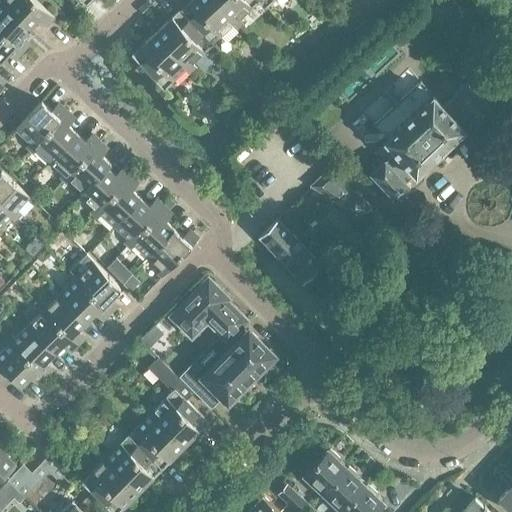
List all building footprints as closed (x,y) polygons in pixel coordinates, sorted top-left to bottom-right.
[(3,0),(2,2),(30,27),(41,15),(49,22),(54,16),(36,0),(3,0)] [(192,6),(184,13),(211,43),(232,24),(236,29),(239,25),(215,0),(188,0),(187,1),(192,6)] [(215,0),(239,25),(243,22),(239,17),(257,0),(258,0),(264,6),(265,6),(259,0),(215,0)] [(0,31),(22,51),(27,46),(19,38),(30,27),(2,2),(0,3),(0,31)] [(172,16),(156,31),(192,69),(195,66),(191,62),(211,43),(184,13),(176,20),(172,16)] [(0,59),(10,49),(18,56),(22,51),(0,31),(0,59)] [(192,69),(156,31),(140,45),(144,50),(136,58),(163,88),(184,68),(188,73),(192,69)] [(385,159),(371,172),(397,199),(411,186),(405,180),(415,171),(417,172),(466,126),(464,124),(473,116),(479,122),(493,109),(467,82),(444,104),(420,80),(374,124),(396,149),(385,159)] [(25,146),(29,150),(67,109),(61,104),(54,112),(42,101),(16,128),(30,141),(25,146)] [(37,148),(51,160),(76,132),(64,121),(72,113),(67,109),(29,150),(33,153),(37,148)] [(59,177),(63,180),(101,140),(95,135),(88,142),(76,132),(51,160),(63,172),(59,177)] [(80,193),(81,194),(110,163),(98,152),(105,144),(101,140),(63,180),(66,183),(71,179),(83,190),(80,193)] [(90,211),(94,215),(131,174),(125,169),(118,177),(107,167),(111,163),(110,163),(81,194),(94,206),(90,211)] [(340,204),(347,211),(349,213),(358,222),(372,209),(368,205),(369,204),(354,189),(330,165),(309,184),(340,204)] [(0,201),(18,217),(21,214),(16,209),(29,195),(1,169),(0,170),(0,201)] [(101,213),(114,225),(140,197),(129,186),(136,179),(131,174),(94,215),(97,217),(101,213)] [(123,242),(127,245),(164,205),(159,199),(152,207),(140,197),(114,225),(128,237),(123,242)] [(0,227),(10,217),(14,221),(18,217),(0,201),(0,227)] [(135,243),(148,256),(174,227),(162,217),(169,209),(164,205),(127,245),(130,248),(135,243)] [(358,222),(349,213),(330,231),(339,240),(358,222)] [(259,235),(303,281),(321,264),(278,217),(259,235)] [(174,227),(148,256),(161,268),(157,272),(162,277),(199,236),(193,230),(186,238),(174,227)] [(75,269),(72,272),(111,312),(116,307),(108,299),(120,287),(89,255),(86,259),(80,257),(72,266),(75,269)] [(135,285),(142,273),(114,256),(107,268),(135,285)] [(73,280),(60,293),(87,320),(98,309),(106,317),(111,312),(72,272),(68,275),(73,280)] [(209,278),(172,315),(192,335),(207,320),(228,341),(249,320),(228,299),(229,298),(227,296),(229,295),(223,289),(221,290),(209,278)] [(43,301),(39,304),(78,343),(83,338),(76,331),(87,320),(60,293),(47,305),(43,301)] [(40,312),(28,325),(55,352),(66,341),(73,348),(78,343),(39,304),(36,308),(40,312)] [(10,333),(7,336),(46,376),(51,371),(43,363),(55,352),(28,325),(15,337),(10,333)] [(225,347),(217,339),(192,363),(181,375),(212,406),(223,395),(228,401),(244,384),(245,386),(260,371),(259,370),(275,354),(249,328),(228,350),(225,347)] [(46,376),(7,336),(4,340),(8,344),(0,351),(0,363),(21,385),(33,373),(41,381),(46,376)] [(150,404),(147,407),(185,444),(200,429),(195,425),(204,416),(186,399),(193,391),(156,355),(147,364),(173,390),(155,408),(150,404)] [(148,415),(128,434),(157,463),(165,456),(169,460),(185,444),(147,407),(144,410),(148,415)] [(105,450),(101,453),(139,491),(154,475),(150,471),(157,463),(128,434),(109,454),(105,450)] [(7,437),(0,444),(0,477),(16,462),(4,450),(12,442),(7,437)] [(302,476),(321,494),(346,466),(327,448),(302,476)] [(139,491),(101,453),(98,457),(102,461),(82,481),(111,510),(119,501),(124,506),(139,491)] [(33,473),(16,489),(24,497),(50,471),(59,480),(67,472),(49,454),(32,472),(33,473)] [(7,480),(16,489),(33,473),(32,472),(23,463),(7,480)] [(321,494),(339,511),(340,511),(366,484),(346,466),(321,494)] [(278,493),(298,511),(303,511),(310,505),(287,484),(278,493)] [(374,511),(385,502),(366,484),(340,511),(339,511),(338,511),(374,511)] [(511,491),(507,487),(498,497),(511,509),(511,491)] [(280,511),(263,495),(246,511),(280,511)] [(491,511),(475,497),(462,511),(461,511),(491,511)] [(84,511),(75,502),(65,511),(84,511)]
